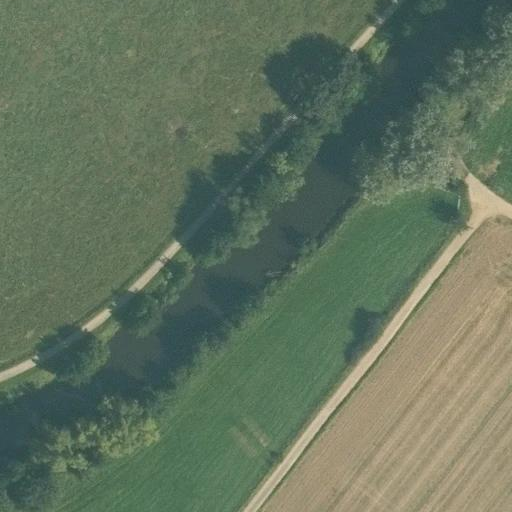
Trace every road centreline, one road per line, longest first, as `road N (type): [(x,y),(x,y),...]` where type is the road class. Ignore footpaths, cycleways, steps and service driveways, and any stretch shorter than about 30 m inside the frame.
road 1 (track): [(0,397),(52,373),(162,292),(424,0)]
road 2 (track): [(510,212),(275,511)]
road 3 (track): [(510,212),(487,198),(473,161),(511,98)]
